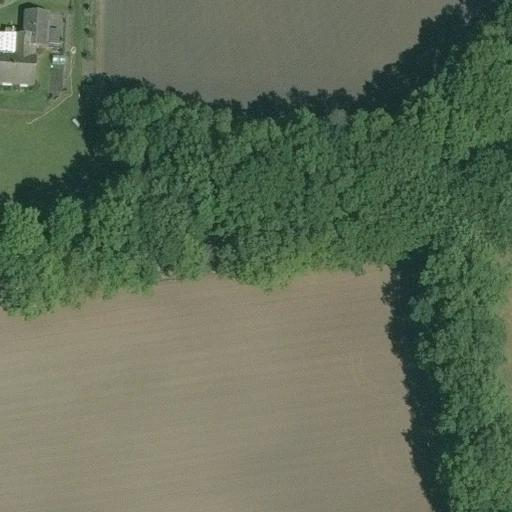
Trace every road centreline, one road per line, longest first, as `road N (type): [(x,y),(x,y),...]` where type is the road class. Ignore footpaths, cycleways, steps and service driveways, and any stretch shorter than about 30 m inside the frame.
road 1 (unclassified): [(0,285),(511,210)]
road 2 (track): [(370,231),(397,189),(511,74)]
